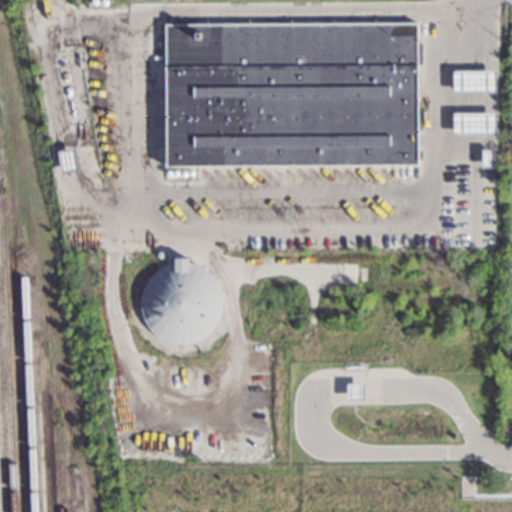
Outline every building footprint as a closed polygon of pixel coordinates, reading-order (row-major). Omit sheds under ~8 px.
[(414,43),(419,43),(419,65),(414,65),(414,164),(163,164),(163,25),(414,24),(414,43)] [(495,94),(451,95),(451,72),(494,72),(495,94)] [(494,136),(451,136),(451,114),(494,115),(494,136)] [(74,172),(74,151),(60,152),(61,172),(74,172)] [(491,169),(480,169),(479,151),(491,151),(491,169)] [(215,279),(205,269),(192,263),(178,262),(164,265),(152,273),(144,285),(140,298),(141,311),(145,323),(153,333),(164,340),(177,344),(190,343),(202,338),(212,330),(219,319),(222,306),(221,292),(215,279)] [(346,400),(363,400),(362,384),(346,384),(346,400)]
